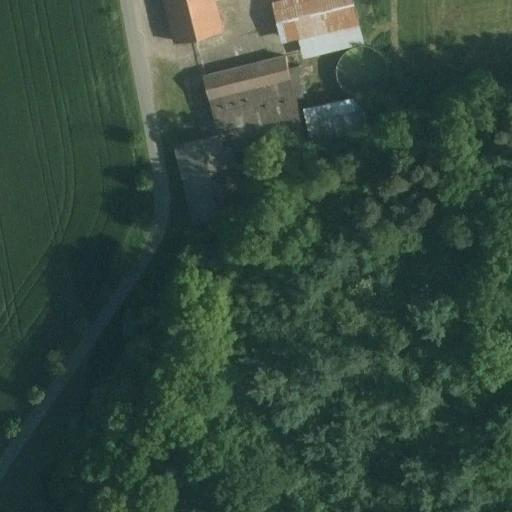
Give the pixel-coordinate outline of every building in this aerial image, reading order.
[(167,0),(178,42),(223,31),(215,0),(167,0)] [(287,57),(288,62),(363,45),(352,0),(297,0),(275,5),(287,57)] [(342,60),(340,63),(339,67),(338,71),(339,75),(340,79),(341,83),(343,87),(346,90),(349,92),(353,95),(356,96),(361,97),(365,97),(369,96),(373,95),(376,93),(380,91),(382,88),(385,85),(387,81),(388,77),(388,73),(388,69),(387,65),(386,61),(383,57),(381,54),(378,52),(374,50),(370,48),(366,47),(362,47),(358,48),(354,49),(350,51),(347,53),(344,56),(342,60)] [(287,57),(205,76),(219,134),(222,146),(229,144),(304,126),(288,62),(287,57)] [(308,109),(313,140),(366,128),(361,100),(308,109)] [(245,210),(229,144),(222,146),(219,134),(179,143),(198,221),(245,210)]
